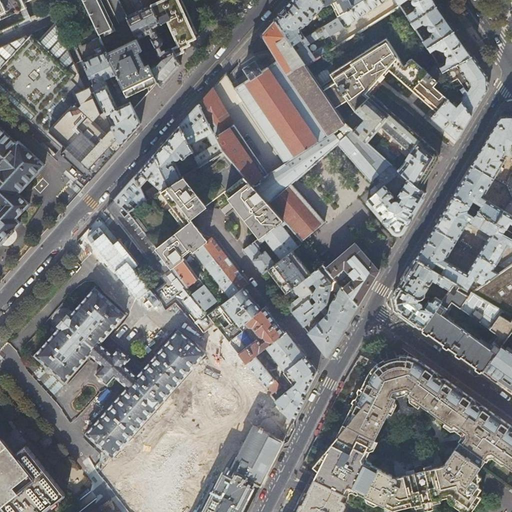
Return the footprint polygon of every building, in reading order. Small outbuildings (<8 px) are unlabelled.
[(29,13),(27,7),(44,0),(0,0),(0,19),(2,18),(4,23),(29,13)] [(98,0),(82,0),(99,36),(112,29),(98,0)] [(132,0),(139,12),(128,17),(138,38),(139,39),(146,36),(149,42),(148,43),(151,50),(152,50),(158,63),(152,66),(159,81),(161,86),(169,77),(180,65),(178,60),(176,56),(166,34),(165,33),(159,36),(156,28),(161,24),(151,5),(149,0),(132,0)] [(151,5),(161,24),(168,20),(173,31),(166,34),(176,56),(185,51),(184,48),(187,46),(191,45),(190,41),(197,38),(188,16),(183,6),(180,0),(160,0),(155,3),(151,5)] [(325,5),(325,4),(323,0),(291,0),(289,3),(275,19),(293,45),(302,39),(305,37),(302,32),(301,32),(301,28),(302,27),(303,27),(304,27),(306,24),(307,24),(308,24),(322,8),(322,7),(325,5)] [(349,0),(323,0),(325,4),(325,5),(331,2),(335,9),(337,8),(340,15),(343,13),(353,7),(349,0)] [(381,4),(380,3),(378,0),(364,0),(353,7),(343,13),(345,17),(349,24),(363,16),(367,13),(381,4)] [(434,0),(396,0),(400,5),(401,6),(408,0),(414,0),(415,2),(415,3),(415,4),(416,4),(418,8),(417,11),(408,17),(409,19),(412,23),(437,6),(434,0)] [(443,14),(437,6),(412,23),(416,30),(422,26),(424,28),(428,29),(429,30),(430,31),(431,32),(432,32),(433,32),(432,37),(424,42),(426,45),(428,49),(455,31),(443,14)] [(329,22),(336,17),(330,9),(328,8),(328,9),(326,10),(325,11),(325,12),(325,13),(329,22)] [(345,17),(343,13),(340,15),(336,17),(329,22),(305,37),(302,39),(307,46),(324,35),(326,38),(343,26),(340,21),(345,17)] [(35,40),(56,21),(55,19),(30,32),(28,33),(35,40)] [(306,65),(293,45),(275,19),(263,33),(262,33),(261,34),(270,47),(274,53),(278,59),(273,63),(267,67),(263,70),(261,68),(257,62),(256,61),(245,69),(246,70),(249,75),(251,78),(247,81),(242,85),(236,88),(257,119),(286,163),(297,179),(338,143),(341,140),(334,132),(341,128),(349,133),(353,129),(349,127),(345,122),(338,113),(320,86),(315,79),(306,65)] [(56,21),(35,40),(28,33),(25,37),(23,35),(0,45),(0,92),(31,120),(46,134),(60,147),(63,144),(66,146),(81,160),(77,165),(90,176),(89,178),(91,180),(106,163),(122,145),(97,93),(94,86),(86,67),(79,70),(56,21)] [(464,43),(455,31),(428,49),(432,54),(438,50),(447,51),(447,52),(447,53),(448,54),(449,55),(447,63),(440,67),(443,72),(472,56),(464,43)] [(333,77),(320,86),(338,113),(348,103),(356,111),(370,98),(366,95),(364,93),(373,87),(376,82),(387,70),(405,85),(421,98),(436,111),(446,100),(448,98),(433,85),(438,80),(412,56),(405,64),(386,37),(330,73),(333,77)] [(152,66),(139,39),(138,38),(108,54),(118,75),(126,93),(146,84),(150,91),(159,82),(159,81),(152,66)] [(118,75),(108,54),(101,39),(83,48),(79,40),(74,43),(86,67),(94,86),(105,80),(111,78),(118,75)] [(307,46),(302,39),(293,45),(306,65),(326,52),(325,50),(321,53),(320,51),(313,56),(307,46)] [(479,65),(472,56),(443,72),(448,80),(455,90),(456,91),(462,101),(472,115),(480,101),(488,89),(487,76),(479,65)] [(200,103),(199,103),(200,104),(210,125),(215,122),(223,133),(216,137),(223,151),(250,182),(284,221),(287,225),(300,240),(302,242),(303,243),(313,254),(335,234),(292,184),(297,179),(286,163),(270,174),(239,128),(252,119),(253,121),(257,119),(236,88),(232,82),(228,76),(226,74),(217,84),(213,88),(212,89),(213,89),(200,103)] [(126,93),(118,75),(111,78),(124,105),(124,106),(131,102),(126,93)] [(109,88),(105,80),(94,86),(97,93),(109,88)] [(109,88),(97,93),(122,145),(132,134),(141,124),(134,109),(131,102),(124,106),(124,105),(118,108),(109,88)] [(452,95),(456,91),(455,90),(448,98),(446,100),(436,111),(431,117),(457,140),(464,128),(472,115),(462,101),(459,105),(454,101),(453,102),(449,99),(452,95)] [(31,120),(0,92),(0,97),(57,149),(60,147),(46,134),(31,120)] [(370,98),(356,111),(364,121),(355,132),(370,145),(384,126),(393,113),(373,96),(370,98)] [(216,137),(210,125),(200,104),(199,103),(184,120),(180,125),(189,145),(203,138),(207,136),(208,138),(212,147),(196,158),(198,162),(200,166),(219,154),(223,151),(216,137)] [(393,113),(384,126),(411,154),(404,164),(398,170),(421,189),(425,182),(436,163),(438,159),(438,157),(438,154),(438,153),(435,150),(393,113)] [(511,115),(501,116),(472,164),(494,178),(498,172),(500,173),(503,169),(501,167),(506,157),(504,156),(506,153),(511,153),(511,115)] [(193,152),(189,145),(180,125),(163,144),(154,154),(170,186),(183,177),(175,160),(176,159),(176,160),(177,160),(178,159),(179,159),(181,160),(182,158),(184,159),(188,154),(193,152)] [(0,245),(21,223),(16,219),(29,204),(19,194),(44,166),(18,142),(17,143),(0,127),(0,245)] [(367,201),(379,215),(378,215),(382,220),(383,220),(395,233),(401,233),(406,225),(425,193),(421,189),(398,170),(394,166),(374,148),(370,145),(355,132),(353,129),(349,133),(341,140),(338,143),(371,181),(377,188),(360,203),(362,205),(367,201)] [(81,160),(66,146),(60,153),(89,178),(90,176),(77,165),(81,160)] [(376,146),(374,148),(394,166),(396,164),(392,160),(393,158),(384,150),(383,152),(380,149),(379,150),(376,146)] [(223,151),(219,154),(222,157),(189,184),(206,206),(216,198),(225,191),(230,197),(250,182),(223,151)] [(143,167),(135,175),(142,189),(145,188),(145,185),(144,184),(149,178),(156,185),(147,191),(151,198),(163,191),(170,186),(154,154),(143,167)] [(200,166),(198,162),(191,166),(194,170),(200,166)] [(483,197),(494,178),(472,164),(462,180),(453,195),(470,206),(479,211),(497,222),(504,210),(501,208),(483,197)] [(148,200),(142,189),(135,175),(124,188),(114,199),(115,199),(129,212),(148,200)] [(183,177),(170,186),(163,191),(175,206),(172,209),(186,227),(193,222),(189,218),(206,206),(189,184),(183,177)] [(250,182),(230,197),(229,198),(261,238),(263,237),(284,221),(250,182)] [(467,211),(470,206),(453,195),(444,211),(434,227),(456,240),(468,220),(491,234),(479,253),(497,264),(509,244),(511,246),(511,230),(497,222),(479,211),(475,216),(467,211)] [(129,212),(115,199),(108,207),(118,221),(129,212)] [(511,215),(504,210),(497,222),(511,230),(511,215)] [(157,248),(129,212),(118,221),(165,281),(156,289),(166,302),(176,295),(204,332),(209,329),(210,331),(214,327),(213,325),(216,324),(209,315),(206,311),(193,295),(188,287),(173,269),(172,267),(157,248)] [(283,228),(287,225),(284,221),(263,237),(266,241),(280,259),(281,261),(303,243),(302,242),(300,240),(296,244),(292,238),(293,237),(291,234),(289,236),(283,228)] [(207,241),(193,222),(186,227),(157,248),(172,267),(207,241)] [(445,259),(456,240),(434,227),(425,243),(415,258),(435,270),(436,268),(434,266),(436,262),(445,268),(443,271),(439,269),(437,272),(455,282),(472,292),(499,274),(493,270),(497,264),(479,253),(467,273),(445,259)] [(266,241),(263,237),(261,238),(245,250),(249,255),(264,275),(268,271),(281,261),(280,259),(275,263),(266,252),(262,254),(260,251),(261,249),(259,246),(266,241)] [(210,272),(230,299),(244,288),(249,284),(240,273),(220,246),(213,238),(195,252),(211,272),(210,272)] [(323,266),(313,254),(303,243),(281,261),(268,271),(287,294),(296,287),(303,281),(323,266)] [(363,297),(375,277),(379,270),(355,244),(326,269),(358,305),(359,304),(363,297)] [(511,256),(500,265),(505,269),(511,264),(511,256)] [(437,272),(435,270),(415,258),(407,273),(399,286),(419,298),(420,298),(424,297),(424,296),(425,296),(425,293),(434,280),(450,290),(455,282),(437,272)] [(186,259),(173,269),(188,287),(200,278),(186,259)] [(511,264),(505,269),(499,274),(472,292),(509,315),(511,313),(511,264)] [(326,269),(323,266),(303,281),(314,296),(293,312),(304,326),(327,305),(330,292),(336,291),(338,293),(331,305),(329,313),(320,322),(318,320),(312,326),(314,328),(309,333),(327,357),(346,326),(358,305),(326,269)] [(314,296),(303,281),(296,287),(302,295),(293,301),(291,299),(286,303),(289,307),(293,312),(314,296)] [(472,292),(455,282),(450,290),(442,301),(422,329),(451,349),(483,372),(501,346),(511,329),(511,316),(509,315),(472,292)] [(206,285),(193,295),(206,311),(218,301),(206,285)] [(419,298),(399,286),(392,297),(395,309),(409,319),(422,329),(442,301),(435,296),(432,300),(428,300),(425,304),(425,306),(422,305),(422,303),(420,301),(420,298),(419,298)] [(87,434),(113,457),(157,409),(162,403),(186,376),(190,372),(206,354),(195,345),(190,339),(180,330),(138,377),(125,365),(130,358),(127,355),(123,351),(120,348),(114,355),(100,343),(113,329),(117,324),(126,315),(101,293),(96,288),(75,312),(71,316),(69,314),(59,325),(61,327),(57,331),(36,355),(49,366),(54,371),(66,382),(91,354),(104,366),(97,374),(100,377),(105,381),(108,384),(115,375),(128,387),(87,434)] [(261,311),(244,288),(230,299),(209,315),(216,324),(223,333),(230,343),(242,333),(243,333),(244,332),(243,330),(242,331),(240,328),(261,311)] [(242,331),(243,330),(248,326),(249,327),(252,328),(260,339),(264,338),(266,340),(262,344),(260,341),(259,342),(258,340),(253,343),(244,332),(243,333),(242,333),(230,343),(247,363),(255,356),(266,348),(286,332),(273,314),(267,307),(261,311),(240,328),(242,331)] [(286,332),(266,348),(272,356),(270,357),(275,364),(277,362),(284,373),(305,356),(293,340),(286,332)] [(230,343),(223,333),(213,341),(237,372),(252,392),(250,394),(263,412),(249,424),(253,427),(232,469),(228,467),(225,473),(223,472),(203,511),(240,511),(253,487),(244,483),(247,477),(248,477),(247,478),(260,485),(261,486),(293,423),(276,401),(271,395),(247,363),(230,343)] [(511,353),(501,346),(483,372),(505,388),(511,392),(511,353)] [(371,446),(381,425),(382,425),(383,424),(385,423),(385,422),(386,421),(386,420),(385,418),(384,417),(388,410),(389,411),(396,396),(393,395),(395,391),(387,363),(386,364),(385,365),(381,368),(377,364),(361,354),(357,361),(348,376),(347,378),(338,394),(326,417),(317,436),(308,452),(303,463),(313,471),(310,476),(313,477),(344,493),(347,488),(350,486),(358,490),(359,492),(393,510),(423,504),(434,501),(448,498),(449,503),(462,511),(472,511),(478,504),(474,502),(478,496),(474,493),(478,487),(479,485),(477,484),(472,480),(476,475),(482,467),(511,487),(511,426),(504,420),(420,361),(414,357),(409,356),(408,356),(406,360),(400,360),(399,360),(407,387),(411,390),(409,393),(422,403),(423,402),(429,406),(429,408),(429,409),(430,410),(430,411),(432,412),(434,412),(436,412),(454,426),(460,430),(464,433),(466,438),(463,444),(461,443),(446,467),(430,470),(429,469),(428,468),(425,466),(422,466),(420,466),(418,467),(415,470),(414,473),(414,474),(398,477),(373,464),(372,465),(366,463),(366,457),(368,452),(371,446)] [(255,356),(247,363),(271,395),(280,388),(255,356)] [(311,364),(305,356),(284,373),(295,386),(276,401),(293,423),(301,408),(306,398),(304,396),(310,385),(317,371),(311,364)] [(399,360),(387,363),(395,391),(407,387),(399,360)] [(230,404),(238,411),(240,408),(239,406),(233,400),(239,394),(222,379),(216,385),(233,400),(232,400),(233,401),(230,404)] [(132,499),(145,511),(180,511),(185,506),(167,489),(176,479),(177,480),(236,414),(211,391),(153,457),(152,456),(141,467),(152,477),(132,499)] [(0,506),(4,511),(45,511),(66,496),(26,445),(5,462),(0,455),(0,506)] [(477,484),(481,478),(476,475),(472,480),(477,484)] [(295,511),(313,477),(310,476),(306,484),(303,490),(292,511),(295,511)] [(338,511),(348,495),(344,493),(313,477),(295,511),(338,511)]
